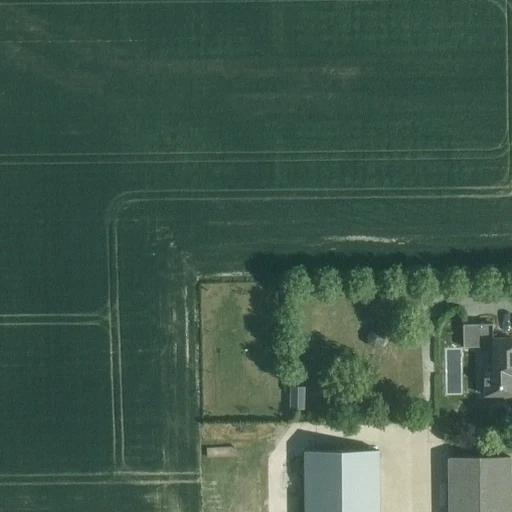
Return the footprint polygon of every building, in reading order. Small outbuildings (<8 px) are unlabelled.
[(511,337),(493,338),(492,322),(464,323),(465,346),(493,345),(493,372),(486,372),(487,396),(511,394),(511,337)] [(371,332),(368,338),(370,345),(376,348),(383,346),(386,340),(384,334),(378,330),(371,332)] [(305,388),(291,388),(291,407),(304,407),(305,388)] [(305,511),(379,511),(379,450),(305,451),(305,511)] [(448,511),(509,511),(508,454),(447,455),(448,511)]
